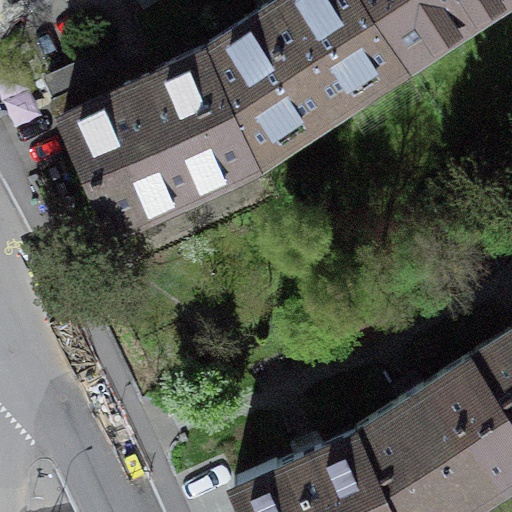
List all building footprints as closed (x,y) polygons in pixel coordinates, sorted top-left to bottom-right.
[(257,0),(260,6),(207,40),(256,147),(403,51),(369,0),(257,0)] [(369,0),(403,51),(480,0),(369,0)] [(105,45),(46,73),(110,213),(256,147),(207,40),(206,41),(206,42),(152,68),(146,58),(132,65),(118,71),(105,45)] [(504,328),(472,349),(511,410),(511,316),(502,323),(504,328)] [(399,396),(357,424),(396,511),(434,511),(511,461),(511,410),(472,349),(425,379),(419,373),(407,381),(395,388),(399,396)] [(276,456),(234,475),(250,511),(396,511),(357,424),(355,425),(356,426),(324,440),(319,434),(306,440),(294,446),(295,451),(278,459),(276,456)]
